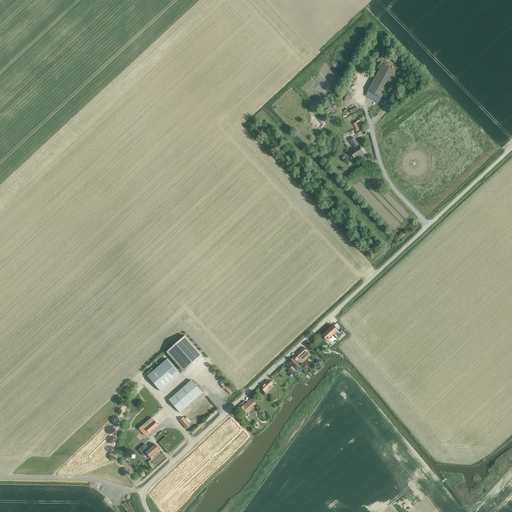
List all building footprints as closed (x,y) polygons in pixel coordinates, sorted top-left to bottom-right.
[(379,102),(394,73),(383,67),(367,95),(379,102)] [(330,113),(332,112),(329,108),(320,115),(321,116),(319,117),(322,120),(323,119),(323,118),(329,113),(330,113)] [(359,120),(354,124),(358,130),(363,126),(359,120)] [(355,148),(349,152),(354,159),(361,155),(361,156),(364,154),(359,146),(356,142),(352,144),(355,148)] [(322,336),(326,340),(328,338),(332,333),(333,334),(339,340),(345,334),(342,331),(340,333),(338,331),(337,330),(333,325),(322,336)] [(167,353),(183,372),(202,355),(186,336),(167,353)] [(309,354),(303,348),(293,357),(299,364),(309,354)] [(147,376),(160,391),(180,374),(167,359),(147,376)] [(292,359),(288,363),(292,367),(294,366),(296,369),(299,372),(302,369),(299,366),(292,359)] [(180,413),(203,393),(191,380),(169,400),(180,413)] [(269,381),(261,388),(266,393),(270,390),(268,389),(272,385),(274,383),(273,381),(271,382),(269,381)] [(257,405),(251,399),(243,406),(239,409),(244,415),(247,412),(248,413),(257,405)] [(186,429),(190,426),(184,417),(180,420),(186,429)] [(151,418),(140,427),(138,429),(145,437),(158,426),(151,418)] [(145,444),(139,450),(145,457),(148,455),(152,459),(160,451),(154,444),(149,448),(145,444)]
